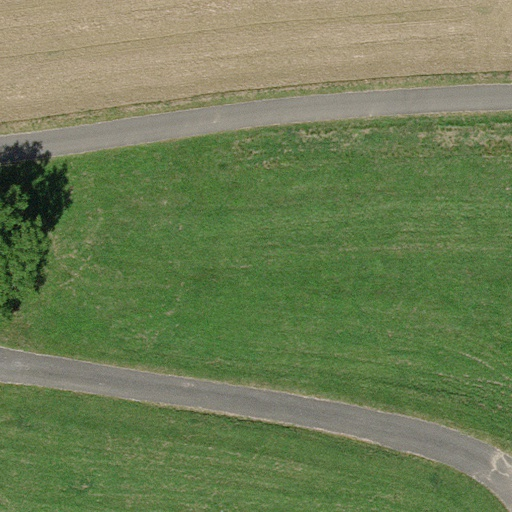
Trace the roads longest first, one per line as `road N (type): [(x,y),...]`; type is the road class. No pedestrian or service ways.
road 1 (track): [(0,358),(413,432),(499,465),(511,480)]
road 2 (track): [(511,94),(287,102),(0,142)]
